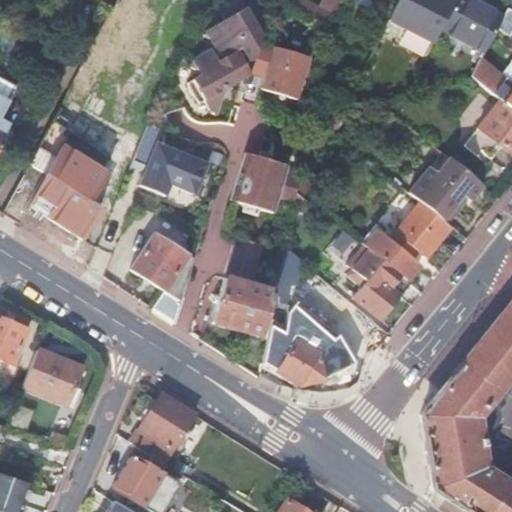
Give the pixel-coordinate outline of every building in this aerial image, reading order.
[(304,0),(283,0),(283,1),(329,25),(341,0),(322,0),(318,7),(304,0)] [(397,0),(387,21),(432,44),(438,31),(441,26),(454,0),(397,0)] [(454,0),(441,26),(438,31),(482,54),(497,27),(501,19),(467,0),(454,0)] [(497,27),(511,39),(511,11),(507,9),(501,19),(497,27)] [(243,96),(265,21),(256,10),(240,25),(206,42),(216,55),(193,72),(201,82),(192,89),(205,112),(202,120),(223,119),(227,104),(239,109),(243,96)] [(0,19),(0,34),(14,43),(21,30),(0,19)] [(12,43),(0,36),(0,49),(6,53),(12,43)] [(239,109),(233,126),(244,149),(261,149),(268,132),(256,104),(264,97),(277,115),(304,112),(316,68),(306,58),(259,42),(243,96),(239,109)] [(500,100),(511,110),(511,84),(480,59),(471,77),(500,100)] [(52,119),(1,213),(19,224),(30,204),(48,216),(47,218),(81,240),(88,229),(95,218),(100,212),(86,202),(104,176),(62,148),(83,108),(91,93),(73,81),(52,119)] [(0,98),(0,139),(7,125),(1,122),(10,105),(0,98)] [(468,139),(492,158),(501,147),(511,155),(511,110),(500,100),(468,139)] [(321,108),(312,110),(311,116),(322,124),(322,118),(321,108)] [(224,157),(233,126),(202,128),(181,115),(172,119),(174,135),(224,157)] [(322,118),(322,124),(331,132),(331,117),(322,118)] [(157,144),(163,130),(148,124),(132,161),(146,166),(144,172),(138,186),(164,196),(169,184),(193,195),(206,165),(157,144)] [(487,165),(492,158),(468,139),(463,146),(487,165)] [(259,159),(272,163),(273,158),(260,154),(259,159)] [(296,192),(299,175),(285,171),(287,167),(272,163),(259,159),(253,157),(251,163),(243,160),(231,202),(245,206),(258,210),(273,214),(277,201),(293,206),(296,192)] [(428,168),(408,194),(419,203),(442,221),(453,208),(462,196),(467,200),(470,202),(483,187),(447,159),(436,174),(428,168)] [(146,166),(132,161),(130,166),(144,172),(146,166)] [(311,168),(301,166),(299,175),(296,192),(305,200),(311,168)] [(302,212),(305,200),(296,192),(293,206),(292,210),(302,212)] [(377,232),(364,247),(382,262),(405,281),(418,265),(410,259),(416,251),(424,258),(449,227),(446,225),(442,221),(419,203),(388,241),(377,232)] [(257,216),(258,210),(245,206),(243,212),(257,216)] [(162,291),(151,309),(174,324),(193,260),(152,234),(130,270),(162,291)] [(235,237),(211,324),(257,338),(271,293),(245,285),(257,243),(235,237)] [(268,336),(262,363),(265,365),(264,368),(301,389),(323,383),(322,379),(324,379),(321,363),(325,363),(323,351),(337,336),(291,299),(298,259),(285,248),(270,322),(285,329),(283,334),(295,342),(290,349),(271,336),(268,336)] [(432,490),(466,511),(511,511),(511,484),(486,468),(482,446),(485,446),(483,439),(481,440),(479,428),(485,428),(496,413),(488,405),(511,375),(511,300),(420,414),(432,490)] [(0,361),(9,366),(24,330),(0,320),(0,361)] [(49,356),(35,350),(19,387),(40,395),(66,406),(73,387),(81,369),(49,356)] [(79,389),(73,387),(66,406),(71,408),(79,389)] [(135,447),(161,463),(192,414),(159,393),(128,442),(135,447)] [(155,483),(166,466),(161,463),(135,447),(110,487),(140,506),(152,487),(158,491),(161,487),(155,483)] [(0,476),(0,511),(18,511),(28,486),(0,476)] [(303,511),(285,500),(276,511),(303,511)] [(129,511),(111,501),(104,511),(129,511)]
